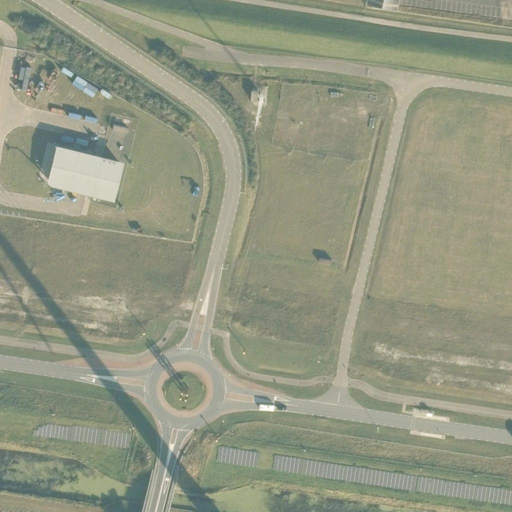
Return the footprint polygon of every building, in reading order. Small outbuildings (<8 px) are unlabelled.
[(367,0),(367,1),(397,8),(398,5),(399,0),(367,0)] [(112,129),(126,133),(127,127),(114,124),(112,129)] [(92,192),(112,197),(122,158),(101,152),(54,141),(44,181),(92,192)] [(456,224),(447,284),(461,286),(470,226),(456,224)] [(390,249),(383,290),(411,294),(417,253),(390,249)] [(258,259),(250,298),(297,307),(305,268),(258,259)] [(377,284),(374,297),(380,299),(383,286),(377,284)]
